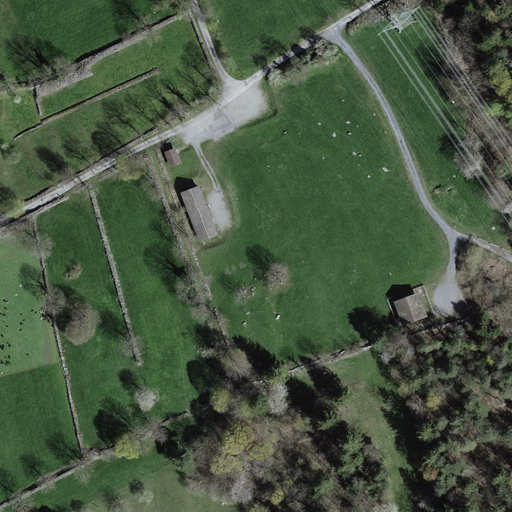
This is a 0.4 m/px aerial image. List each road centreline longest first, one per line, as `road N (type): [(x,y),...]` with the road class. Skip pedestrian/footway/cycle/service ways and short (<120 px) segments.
road 1 (unclassified): [(0,220),(229,96)]
road 2 (track): [(454,238),(418,187),(384,103),(331,31)]
road 3 (unclassified): [(379,0),(229,96)]
